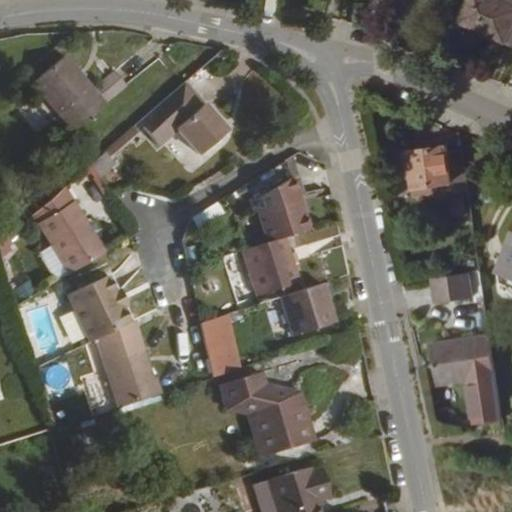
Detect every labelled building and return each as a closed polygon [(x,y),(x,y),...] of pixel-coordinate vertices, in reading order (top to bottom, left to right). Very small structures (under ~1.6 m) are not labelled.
[(468,0),(458,23),(511,46),(511,8),(492,0),(468,0)] [(63,59),(31,87),(72,135),(105,107),(63,59)] [(116,72),(97,78),(104,97),(123,91),(116,72)] [(226,135),(184,85),(134,128),(155,152),(175,135),(198,161),(226,135)] [(454,182),(448,146),(410,153),(415,188),(454,182)] [(109,151),(93,164),(101,173),(116,160),(109,151)] [(263,244),(283,237),(310,229),(293,176),(249,203),(263,244)] [(70,274),(104,253),(64,190),(32,217),(70,274)] [(450,218),(466,216),(463,195),(447,197),(450,218)] [(263,244),(242,251),(256,296),(298,282),(283,237),(263,244)] [(327,282),(348,275),(343,248),(318,256),(327,282)] [(1,282),(11,303),(32,294),(22,272),(1,282)] [(476,272),(435,278),(439,303),(480,297),(476,272)] [(66,298),(88,343),(94,340),(128,324),(107,278),(66,298)] [(319,284),(277,298),(289,335),(332,322),(319,284)] [(221,313),(190,322),(206,374),(237,365),(221,313)] [(128,324),(94,340),(95,344),(134,331),(131,322),(128,324)] [(95,344),(116,408),(159,394),(154,379),(150,380),(134,331),(95,344)] [(482,433),(506,429),(493,344),(439,352),(445,393),(476,388),(482,433)] [(257,373),(216,385),(224,409),(245,413),(258,416),(264,433),(258,456),(311,440),(300,403),(280,399),(277,389),(261,385),(257,373)] [(297,393),(277,389),(280,399),(300,403),(297,393)] [(258,416),(245,413),(258,456),(264,433),(258,416)] [(321,496),(315,474),(300,478),(298,471),(260,483),(268,511),(310,511),(307,500),(321,496)]
